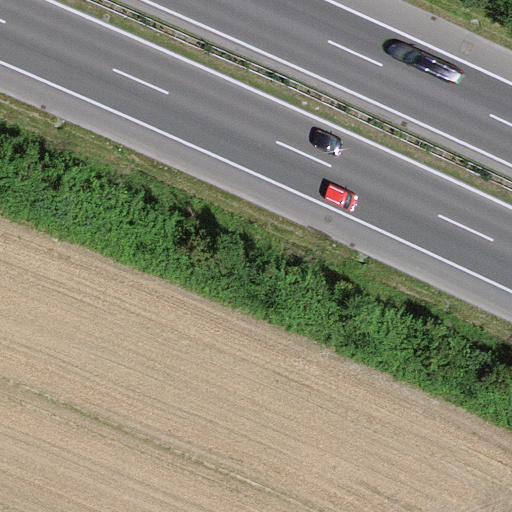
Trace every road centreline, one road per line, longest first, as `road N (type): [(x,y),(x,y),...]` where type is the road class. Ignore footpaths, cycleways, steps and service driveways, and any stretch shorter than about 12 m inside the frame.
road 1 (motorway): [(0,25),(511,252)]
road 2 (motorway): [(511,126),(229,0)]
